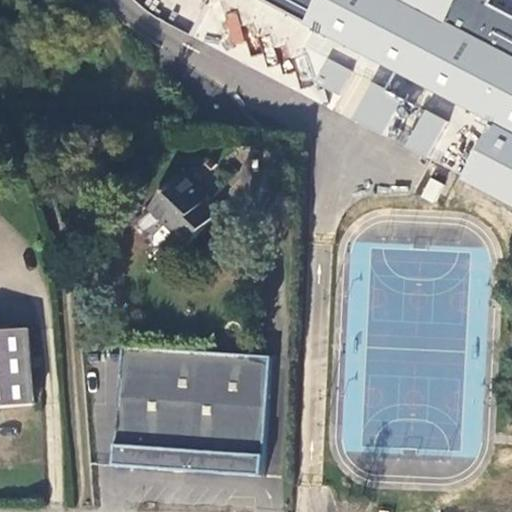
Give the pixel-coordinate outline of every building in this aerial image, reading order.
[(467,190),(511,212),(511,0),(249,0),(498,132),(467,190)] [(436,204),(444,183),(428,176),(420,197),(436,204)] [(187,252),(221,219),(209,208),(213,203),(187,179),(153,213),(177,236),(173,239),(187,252)] [(164,251),(173,239),(177,236),(153,213),(142,223),(141,230),(147,236),(148,242),(157,250),(164,251)] [(0,409),(35,406),(28,327),(0,330),(0,409)] [(121,346),(110,466),(258,479),(265,477),(274,357),(121,346)]
